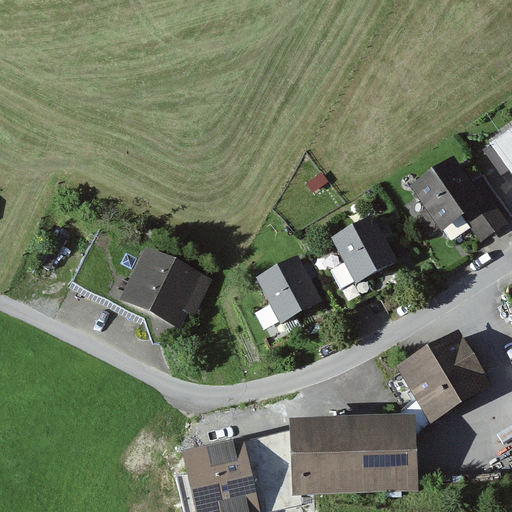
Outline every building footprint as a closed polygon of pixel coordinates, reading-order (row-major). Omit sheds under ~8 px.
[(404,194),(432,240),(463,222),(477,245),(504,228),(487,199),(474,207),(449,167),(404,194)] [(334,240),(357,283),(397,261),(373,218),(334,240)] [(146,254),(119,306),(170,333),(178,320),(192,327),(212,289),(146,254)] [(257,279),(280,322),(320,301),(297,258),(257,279)] [(397,367),(431,424),(494,387),(460,330),(397,367)] [(295,496),(417,491),(414,416),(292,421),(295,496)] [(260,511),(244,448),(181,464),(193,511),(260,511)]
